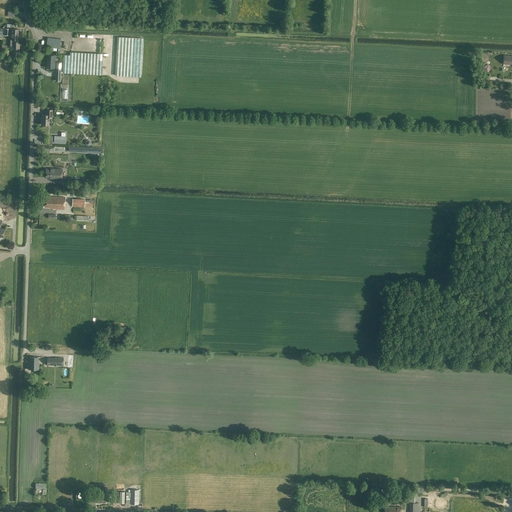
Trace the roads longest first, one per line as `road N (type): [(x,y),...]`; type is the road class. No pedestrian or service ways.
road 1 (track): [(511,125),(32,103)]
road 2 (unclassified): [(25,349),(35,42),(26,0)]
road 3 (track): [(138,511),(18,508)]
